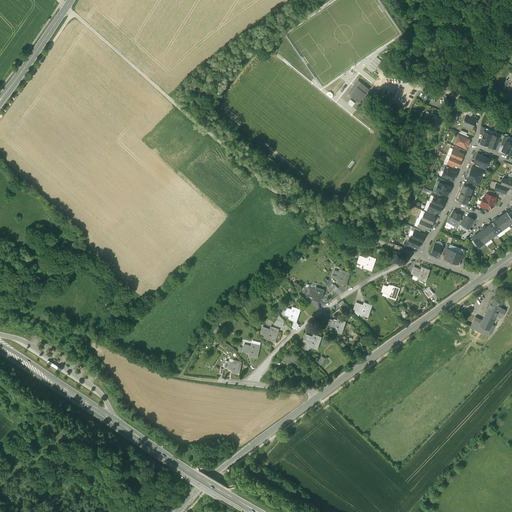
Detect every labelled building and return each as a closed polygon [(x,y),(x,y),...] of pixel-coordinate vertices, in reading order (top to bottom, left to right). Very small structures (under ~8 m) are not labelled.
[(360,83),(359,85),(356,83),(350,91),(352,93),(351,95),(359,102),(368,89),(360,83)] [(435,116),(430,113),(426,120),(431,123),(435,116)] [(442,119),(435,116),(431,123),(439,126),(442,119)] [(471,118),(466,116),(462,125),(472,129),(476,120),(471,118)] [(485,132),(484,132),(482,135),(483,136),(481,143),(488,146),(492,135),(485,132)] [(500,137),(492,135),(488,146),(496,149),(497,146),(500,137)] [(459,136),(458,136),(455,144),(466,148),(467,146),(466,146),(467,143),(468,143),(469,140),(467,140),(459,136)] [(511,141),(506,140),(504,145),(502,151),(509,154),(511,146),(511,141)] [(458,153),(453,150),(450,156),(461,161),(463,154),(459,153),(458,153)] [(489,159),(477,154),(474,162),(481,164),(486,166),(489,159)] [(461,161),(450,156),(448,162),(454,165),(459,167),(461,161)] [(474,168),(472,167),(469,173),(480,177),(482,171),(474,168)] [(453,171),(445,168),(443,172),(444,172),(443,177),(453,181),(456,172),(453,171)] [(480,177),(469,173),(467,179),(469,180),(478,183),(480,177)] [(511,181),(508,180),(503,178),(501,184),(508,187),(511,188),(511,181)] [(445,185),(440,183),(437,190),(443,193),(448,194),(450,187),(445,185)] [(501,184),(496,183),(494,189),(503,193),(506,193),(508,187),(501,184)] [(466,185),(464,184),(461,192),(470,195),(473,188),(472,188),(466,185)] [(470,195),(461,192),(458,199),(460,200),(467,203),(470,195)] [(487,194),(486,197),(484,196),(483,200),(481,201),(480,205),(481,206),(488,209),(493,206),(496,200),(495,200),(496,197),(487,194)] [(439,198),(434,196),(431,203),(442,207),(445,200),(439,198)] [(431,203),(431,202),(430,205),(428,209),(436,212),(439,213),(440,210),(442,207),(431,203)] [(461,215),(453,211),(448,220),(455,224),(456,225),(459,219),(461,215)] [(511,219),(508,215),(507,212),(502,216),(508,225),(511,222),(511,219)] [(425,214),(424,214),(422,220),(431,224),(432,225),(435,218),(434,217),(425,214)] [(474,220),(467,216),(466,218),(462,225),(469,229),(474,220)] [(508,225),(502,216),(498,219),(500,221),(497,223),(502,230),(508,225)] [(431,224),(422,220),(421,220),(418,226),(426,229),(429,231),(431,224)] [(497,223),(495,225),(493,222),(489,225),(490,225),(496,234),(502,230),(497,223)] [(496,234),(490,225),(489,225),(486,228),(488,230),(485,232),(490,239),(496,234)] [(419,233),(414,231),(414,232),(412,238),(421,241),(421,242),(422,242),(425,235),(419,233)] [(485,232),(483,234),(481,231),(477,234),(484,243),(490,239),(485,232)] [(484,243),(477,234),(472,238),(473,240),(477,245),(479,247),(484,243)] [(452,238),(449,236),(445,248),(443,252),(446,253),(448,248),(448,249),(452,238)] [(412,238),(410,237),(408,243),(407,244),(413,246),(418,248),(421,242),(421,241),(412,238)] [(442,246),(435,244),(431,254),(438,256),(439,254),(442,246)] [(448,249),(448,248),(446,253),(444,258),(452,261),(456,251),(448,249)] [(461,253),(456,251),(452,261),(458,263),(460,258),(462,253),(461,253)] [(375,259),(368,257),(366,260),(363,259),(362,263),(365,264),(364,268),(371,271),(375,259)] [(421,270),(420,271),(417,270),(416,274),(419,275),(418,279),(425,281),(430,270),(422,267),(421,270)] [(350,273),(342,270),(341,274),(338,273),(336,277),(339,278),(338,282),(346,285),(350,273)] [(272,279),(275,283),(284,276),(280,272),(272,279)] [(399,288),(391,286),(390,290),(387,289),(386,293),(389,294),(388,297),(395,300),(399,288)] [(324,290),(316,288),(315,291),(312,291),(310,294),(313,295),(312,299),(320,302),(324,290)] [(427,292),(425,289),(423,292),(428,299),(431,296),(427,292)] [(493,298),(490,303),(482,320),(480,325),(489,330),(492,325),(497,315),(501,307),(503,302),(493,298)] [(372,306),(364,303),(362,307),(360,306),(358,310),(361,311),(360,314),(368,317),(372,306)] [(233,308),(237,312),(241,308),(237,304),(233,308)] [(300,310),(292,307),(291,311),(288,310),(287,314),(290,315),(288,318),(294,321),(296,321),(300,310)] [(340,317),(345,312),(341,307),(335,312),(340,317)] [(501,307),(497,315),(502,317),(506,309),(501,307)] [(403,311),(397,316),(401,321),(407,315),(403,311)] [(284,320),(278,314),(277,315),(274,325),(282,328),(283,323),(284,320)] [(482,320),(475,317),(471,326),(490,335),(494,326),(492,325),(489,330),(480,325),(482,320)] [(345,322),(338,319),(336,323),(333,323),(332,326),(335,327),(334,331),(341,334),(345,322)] [(270,329),(263,327),(260,334),(265,335),(265,334),(266,330),(269,331),(270,329)] [(278,329),(271,327),(270,329),(269,331),(266,330),(265,334),(268,335),(267,338),(274,341),(278,329)] [(321,337),(313,334),(312,339),(309,338),(308,341),(311,342),(309,346),(317,349),(321,337)] [(260,345),(252,343),(251,347),(248,347),(247,351),(250,351),(249,355),(257,357),(260,345)] [(290,356),(289,357),(287,356),(285,360),(288,361),(287,364),(294,367),(299,356),(291,353),(290,356)] [(321,355),(317,363),(321,365),(326,358),(321,355)] [(242,362),(233,360),(232,364),(230,363),(229,367),(232,368),(231,372),(239,374),(242,362)] [(300,372),(297,380),(302,382),(305,375),(300,372)]
